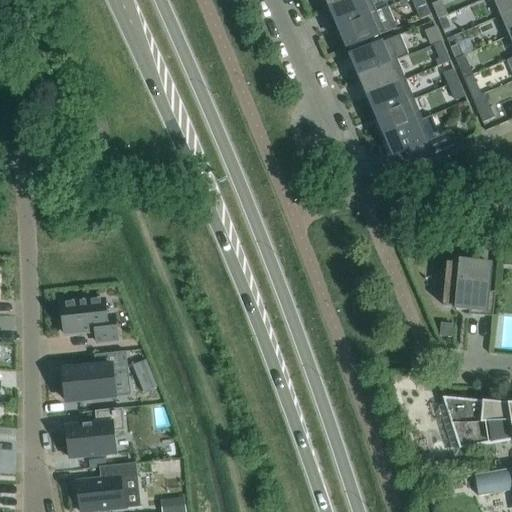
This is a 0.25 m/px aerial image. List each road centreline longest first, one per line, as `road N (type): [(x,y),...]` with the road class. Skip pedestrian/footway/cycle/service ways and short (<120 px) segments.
road 1 (secondary): [(113,0),(245,294),(325,511)]
road 2 (secondary): [(357,511),(264,248),(156,0)]
road 3 (track): [(89,162),(124,203),(183,328),(241,511)]
road 4 (residential): [(20,162),(34,481)]
road 5 (residential): [(334,142),(274,0)]
